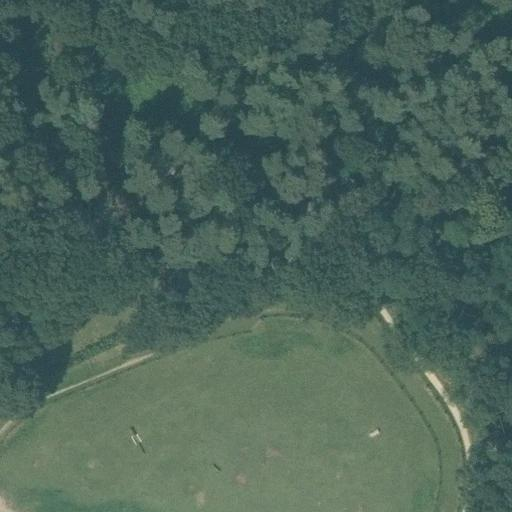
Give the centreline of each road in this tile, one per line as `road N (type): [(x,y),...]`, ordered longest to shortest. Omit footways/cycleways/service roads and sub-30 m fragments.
road 1 (track): [(336,200),(387,335),(438,376),(472,433),(471,511)]
road 2 (track): [(0,137),(336,200)]
road 3 (track): [(410,0),(336,200)]
road 4 (track): [(336,200),(511,225)]
